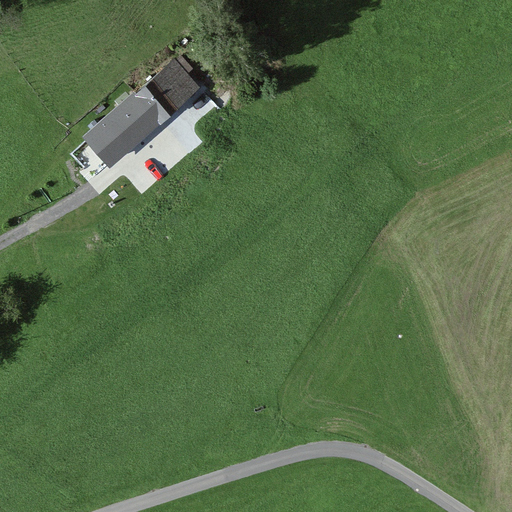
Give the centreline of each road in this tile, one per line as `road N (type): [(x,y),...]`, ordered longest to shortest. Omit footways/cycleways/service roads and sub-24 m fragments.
road 1 (unclassified): [(460,511),(372,457),(288,457),(130,511)]
road 2 (track): [(0,244),(143,161)]
